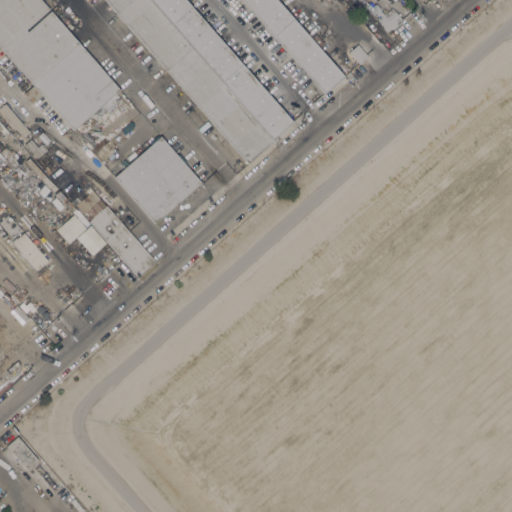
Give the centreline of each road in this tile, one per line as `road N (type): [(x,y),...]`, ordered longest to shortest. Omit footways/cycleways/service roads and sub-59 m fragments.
road 1 (track): [(142,511),(81,441),(80,407),(511,16)]
road 2 (secondary): [(468,0),(0,409)]
